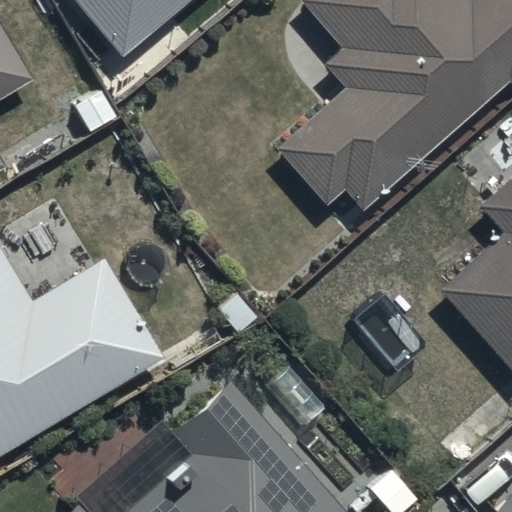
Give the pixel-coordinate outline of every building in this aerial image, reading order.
[(80,0),(116,41),(164,0),(80,0)] [(337,177),(355,196),(498,70),(505,79),(511,73),(511,0),(304,0),(335,35),(315,53),(336,77),(268,137),(318,194),(337,177)] [(0,30),(0,82),(23,69),(0,30)] [(430,277),(511,367),(511,156),(468,196),(492,222),(430,277)] [(0,435),(154,342),(95,245),(24,288),(0,249),(0,435)] [(345,511),(220,371),(165,420),(183,441),(103,511),(85,511),(68,492),(46,511),(345,511)] [(511,511),(511,495),(501,483),(469,511),(511,511)]
